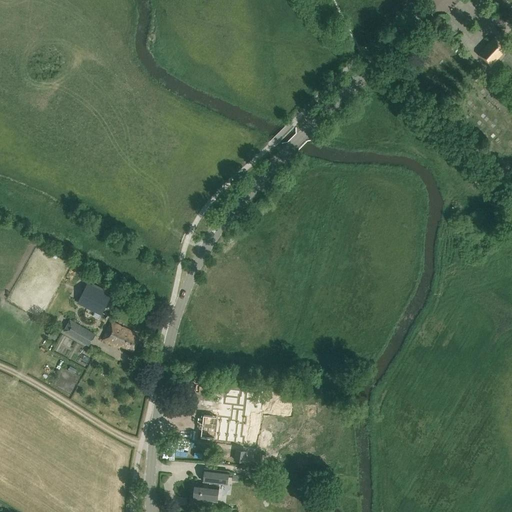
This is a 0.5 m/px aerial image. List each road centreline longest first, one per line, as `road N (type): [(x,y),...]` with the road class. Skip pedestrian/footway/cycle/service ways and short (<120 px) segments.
road 1 (tertiary): [(151,511),(165,360),(210,238),(437,0)]
road 2 (track): [(152,448),(0,366)]
